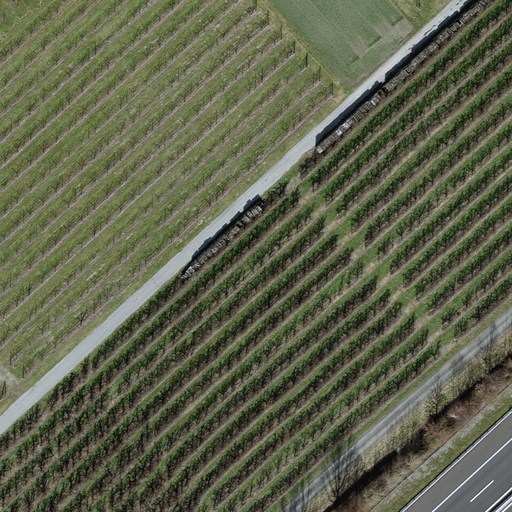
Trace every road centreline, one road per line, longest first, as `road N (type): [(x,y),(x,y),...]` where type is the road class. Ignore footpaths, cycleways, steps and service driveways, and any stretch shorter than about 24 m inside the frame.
road 1 (unclassified): [(0,425),(461,0)]
road 2 (track): [(511,315),(294,511)]
